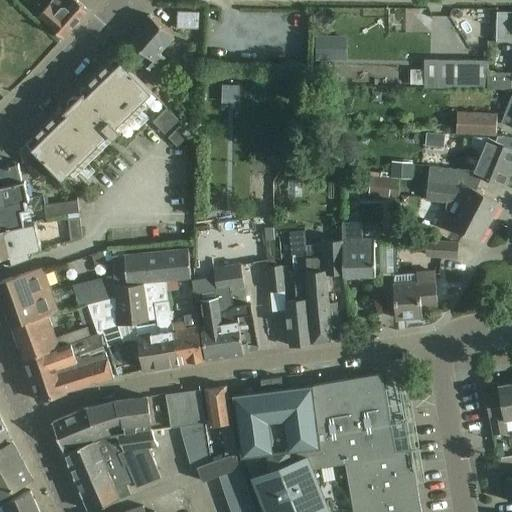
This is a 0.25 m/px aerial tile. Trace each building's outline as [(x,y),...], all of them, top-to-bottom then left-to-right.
[(51,0),(37,17),(49,28),(63,39),(88,11),(75,0),(51,0)] [(176,29),(197,30),(198,13),(177,11),(176,29)] [(511,12),(497,12),(496,42),(511,42),(511,12)] [(173,37),(149,16),(128,40),(146,56),(140,63),(153,73),(165,58),(159,53),(173,37)] [(343,37),(316,37),(316,59),(343,59),(343,37)] [(68,107),(65,110),(62,108),(56,113),(55,113),(31,136),(32,137),(26,143),(62,180),(104,139),(109,143),(113,139),(114,139),(121,132),(120,131),(116,127),(151,93),(115,56),(109,62),(108,61),(84,84),(85,85),(79,91),(82,94),(78,97),(79,98),(79,103),(74,108),(69,108),(68,107)] [(487,89),(487,73),(487,60),(423,59),(423,88),(487,89)] [(511,73),(487,73),(487,89),(510,89),(511,73)] [(249,106),(248,80),(231,80),(232,107),(249,106)] [(502,122),(511,125),(511,103),(510,103),(502,122)] [(178,121),(166,108),(152,122),(164,134),(178,121)] [(456,134),(495,136),(496,115),(457,113),(456,134)] [(168,138),(177,147),(191,133),(182,124),(168,138)] [(437,161),(438,139),(421,138),(420,161),(437,161)] [(483,150),(474,172),(473,174),(477,175),(505,187),(511,168),(511,148),(487,138),(472,138),(471,145),(483,150)] [(453,151),(453,139),(439,139),(439,151),(453,151)] [(22,181),(18,164),(16,164),(16,161),(9,163),(10,165),(0,167),(0,173),(3,185),(0,185),(0,204),(29,198),(25,180),(22,181)] [(429,167),(427,182),(425,200),(445,202),(444,209),(453,214),(447,226),(479,242),(499,203),(472,188),(477,175),(473,174),(474,172),(429,167)] [(392,199),(397,200),(399,179),(349,175),(347,194),(355,195),(356,190),(359,191),(358,195),(389,199),(389,196),(393,196),(392,199)] [(29,198),(0,204),(0,230),(25,225),(22,210),(27,208),(25,200),(29,199),(29,198)] [(79,213),(77,201),(44,205),(46,217),(79,213)] [(68,219),(70,241),(82,238),(79,218),(68,219)] [(35,222),(25,225),(0,230),(0,257),(10,256),(12,262),(10,263),(10,264),(32,256),(32,255),(30,255),(29,251),(41,248),(35,222)] [(342,223),(342,241),(343,274),(343,276),(375,276),(375,240),(362,240),(362,223),(342,223)] [(304,258),(305,259),(311,343),(340,339),(335,303),(327,303),(327,274),(343,274),(342,241),(321,241),(321,258),(304,258)] [(426,242),(425,255),(457,257),(458,244),(426,242)] [(113,256),(115,275),(116,286),(157,282),(167,281),(178,280),(191,279),(188,248),(113,256)] [(311,343),(305,259),(293,260),(293,269),(292,269),(295,301),(285,302),(287,327),(290,346),(311,343)] [(240,264),(213,269),(214,277),(216,292),(231,289),(244,287),(240,264)] [(267,268),(269,292),(285,291),(282,267),(267,268)] [(50,291),(42,269),(32,272),(0,282),(0,293),(4,306),(41,294),(50,291)] [(392,286),(394,299),(395,319),(422,317),(421,306),(437,305),(434,273),(392,276),(393,286),(392,286)] [(214,277),(192,280),(195,302),(201,301),(205,326),(200,327),(205,360),(225,357),(218,310),(234,308),(231,289),(216,292),(214,277)] [(179,290),(178,280),(167,281),(168,291),(179,290)] [(167,281),(157,282),(116,286),(116,297),(117,327),(97,334),(97,336),(103,335),(106,346),(108,346),(108,348),(125,343),(120,326),(148,321),(157,319),(158,328),(162,327),(163,332),(138,336),(144,370),(178,365),(173,323),(172,311),(170,311),(168,291),(167,281)] [(41,294),(4,306),(12,326),(45,315),(57,311),(57,310),(48,313),(41,294)] [(87,304),(93,322),(95,329),(97,334),(117,327),(116,297),(87,304)] [(93,322),(87,304),(80,306),(80,307),(77,308),(83,326),(93,322)] [(269,342),(283,342),(281,304),(267,305),(269,342)] [(251,305),(234,308),(218,310),(225,357),(248,354),(246,344),(242,345),(237,318),(252,315),(251,305)] [(13,331),(24,360),(88,337),(84,328),(53,339),(46,319),(45,315),(12,326),(13,331)] [(173,323),(177,363),(188,362),(188,363),(203,361),(200,341),(195,316),(182,318),(183,322),(173,323)] [(97,336),(97,334),(88,337),(24,360),(38,401),(114,379),(106,353),(91,357),(91,355),(82,358),(80,354),(106,346),(103,335),(97,336)] [(420,511),(410,450),(407,435),(392,438),(381,374),(311,386),(233,395),(236,415),(244,468),(246,467),(263,511),(420,511)] [(511,384),(498,386),(500,393),(485,395),(489,419),(490,419),(492,435),(508,432),(506,421),(511,419),(511,384)] [(226,457),(237,453),(226,386),(204,389),(210,427),(221,425),(226,457)] [(205,423),(200,390),(189,391),(194,424),(205,423)] [(182,426),(194,424),(189,391),(177,393),(182,426)] [(171,428),(180,426),(182,426),(177,393),(166,394),(171,428)] [(120,435),(145,432),(144,424),(150,423),(147,397),(115,401),(120,435)] [(115,401),(88,408),(95,426),(87,429),(93,442),(108,435),(105,428),(119,423),(115,401)] [(51,423),(64,454),(93,442),(87,429),(95,426),(88,408),(51,423)] [(0,446),(11,440),(0,417),(0,446)] [(180,426),(186,451),(208,447),(205,423),(194,424),(182,426),(180,426)] [(64,454),(77,482),(106,469),(108,474),(124,467),(150,456),(146,448),(157,447),(151,431),(145,432),(120,435),(109,437),(108,435),(93,442),(64,454)] [(0,475),(23,462),(11,440),(0,446),(0,475)] [(208,447),(186,451),(192,470),(197,468),(211,463),(208,447)] [(202,482),(219,476),(240,468),(237,453),(226,457),(211,463),(197,468),(202,482)] [(106,469),(77,482),(89,511),(130,493),(126,483),(134,480),(136,486),(158,476),(150,456),(124,467),(108,474),(106,469)] [(23,462),(0,475),(0,495),(32,477),(23,462)] [(227,499),(249,492),(241,467),(240,468),(219,476),(227,499)] [(39,511),(30,491),(23,494),(3,506),(5,511),(39,511)] [(227,499),(230,511),(255,511),(249,492),(227,499)]
